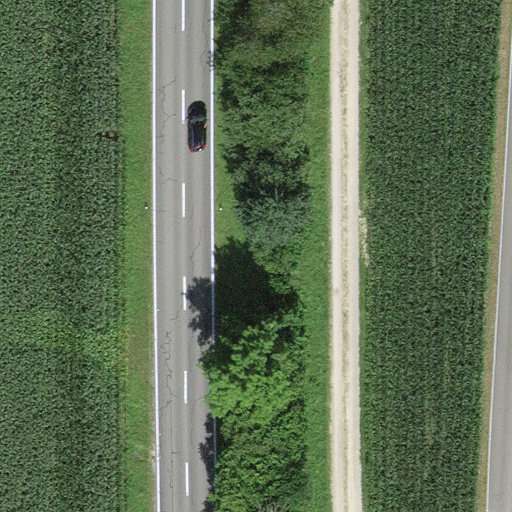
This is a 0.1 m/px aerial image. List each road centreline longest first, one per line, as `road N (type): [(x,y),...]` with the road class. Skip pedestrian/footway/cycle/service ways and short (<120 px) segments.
road 1 (secondary): [(189,511),(184,0)]
road 2 (track): [(349,511),(345,0)]
